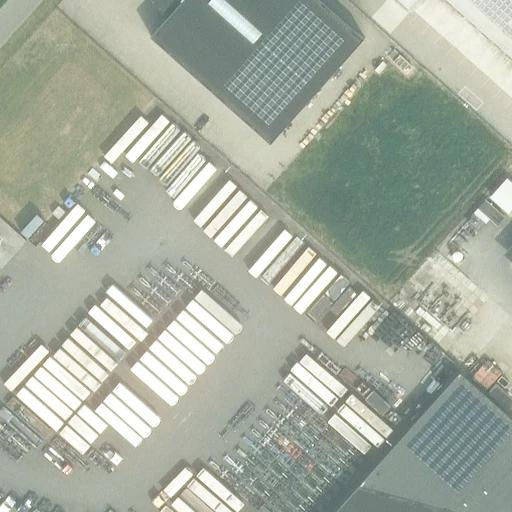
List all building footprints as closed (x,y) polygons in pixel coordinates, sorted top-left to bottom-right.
[(150,36),(271,143),(364,38),(321,0),(148,0),(167,17),(150,36)] [(511,0),(400,0),(411,10),(420,0),(448,0),(511,56),(511,0)] [(511,182),(506,178),(490,196),(508,212),(511,207),(511,182)] [(485,200),(478,208),(496,225),(503,217),(485,200)] [(359,485),(334,511),(511,511),(511,417),(460,371),(359,485)]
